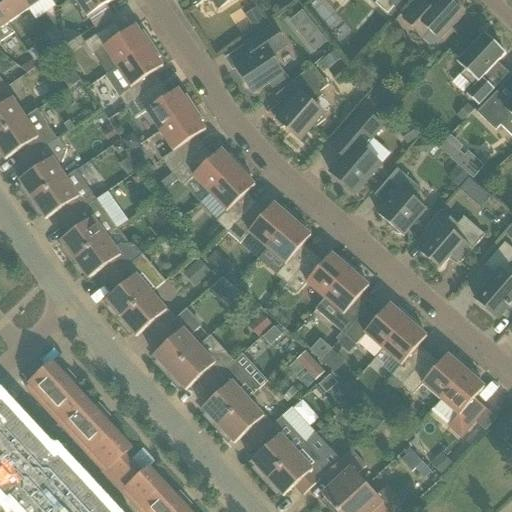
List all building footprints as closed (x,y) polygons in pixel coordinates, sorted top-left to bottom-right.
[(0,0),(0,11),(9,24),(29,11),(21,0),(0,0)] [(21,0),(29,11),(44,0),(21,0)] [(75,0),(88,19),(95,28),(113,16),(106,6),(115,0),(75,0)] [(211,0),(218,11),(234,0),(189,0),(194,6),(197,3),(199,6),(208,0),(211,0)] [(451,30),(464,15),(447,0),(439,0),(431,10),(421,1),(403,20),(423,38),(429,31),(440,41),(441,40),(444,43),(454,32),(451,30)] [(257,9),(246,16),(254,28),(265,21),(257,9)] [(0,44),(15,34),(9,24),(0,11),(0,44)] [(304,42),(318,31),(309,20),(296,31),(304,42)] [(93,56),(107,47),(120,67),(153,45),(144,32),(141,34),(136,27),(123,35),(115,24),(85,44),(93,56)] [(253,58),(236,69),(253,95),(269,85),(272,89),(285,81),(282,76),(284,75),(272,57),(287,47),(274,27),(245,46),(253,58)] [(49,34),(46,36),(46,37),(54,49),(61,44),(55,35),(49,34)] [(459,61),(457,63),(465,71),(461,76),(473,87),(466,95),(479,107),(495,90),(483,79),(506,55),(484,34),(470,49),(457,58),(459,61)] [(120,67),(107,76),(106,77),(119,97),(127,108),(158,88),(150,77),(163,68),(158,60),(162,58),(153,45),(120,67)] [(35,63),(41,58),(35,48),(28,53),(35,63)] [(335,51),(322,63),(328,70),(341,59),(335,51)] [(425,75),(432,68),(426,63),(420,70),(425,75)] [(315,130),(326,121),(322,116),(324,114),(313,105),(323,97),(320,93),(329,86),(313,67),(291,84),(300,96),(286,112),(284,110),(274,118),(283,130),(285,128),(300,141),(313,127),(315,130)] [(404,98),(394,88),(386,81),(375,92),(384,100),(394,109),(404,98)] [(147,112),(160,132),(196,109),(187,96),(184,98),(179,91),(165,100),(158,88),(127,108),(135,120),(147,112)] [(0,136),(26,119),(5,89),(0,93),(0,136)] [(511,117),(511,99),(508,104),(497,93),(477,114),(496,132),(504,123),(511,116),(511,117)] [(387,105),(374,94),(364,105),(377,116),(387,105)] [(457,117),(463,123),(475,110),(469,105),(457,117)] [(205,122),(196,109),(160,132),(174,153),(162,160),(172,175),(201,152),(193,140),(206,131),(201,124),(205,122)] [(26,119),(0,136),(0,157),(2,156),(6,161),(19,153),(26,163),(58,141),(38,111),(26,119)] [(363,150),(383,127),(365,112),(332,149),(344,159),(331,175),(355,196),(373,174),(380,167),(381,165),(363,150)] [(104,134),(108,141),(116,135),(112,128),(104,134)] [(452,136),(440,149),(453,161),(459,154),(459,142),(452,136)] [(421,139),(414,149),(419,154),(427,153),(427,152),(434,158),(440,150),(423,137),(421,139)] [(61,139),(58,141),(26,163),(32,173),(20,182),(23,186),(20,189),(30,203),(76,172),(76,171),(66,178),(58,167),(64,163),(68,149),(61,139)] [(121,144),(114,148),(119,155),(126,151),(121,144)] [(210,162),(201,152),(172,175),(161,183),(167,191),(178,181),(184,187),(194,178),(210,195),(242,166),(231,154),(228,157),(222,151),(210,162)] [(252,177),(242,166),(210,195),(227,213),(217,222),(228,234),(253,208),(244,198),(255,187),(249,180),(252,177)] [(380,167),(373,174),(380,180),(387,173),(380,167)] [(419,193),(419,188),(398,170),(389,179),(402,190),(379,216),(390,226),(391,230),(394,233),(397,235),(401,236),(403,238),(427,210),(415,200),(417,197),(419,193)] [(66,223),(97,201),(76,172),(30,203),(40,218),(43,216),(46,221),(59,212),(66,223)] [(139,173),(132,179),(137,186),(145,181),(139,173)] [(460,190),(469,197),(478,187),(469,179),(460,190)] [(62,249),(72,263),(107,238),(117,230),(97,201),(66,223),(73,233),(61,242),(65,247),(62,249)] [(157,216),(164,214),(166,208),(161,203),(155,204),(152,210),(157,216)] [(268,250),(296,218),(284,207),(281,211),(274,205),(264,217),(253,208),(228,234),(241,245),(250,235),(268,250)] [(441,270),(450,260),(452,257),(461,265),(485,236),(464,218),(463,219),(464,219),(458,226),(441,211),(425,230),(434,239),(421,253),(441,270)] [(307,228),(296,218),(268,250),(286,266),(277,276),(282,281),(277,287),(282,292),(287,286),(311,258),(301,249),(311,237),(305,231),(307,228)] [(178,243),(180,245),(187,239),(179,227),(171,233),(178,243)] [(119,246),(116,249),(107,238),(72,263),(82,278),(85,275),(89,281),(102,271),(110,282),(142,256),(136,247),(135,247),(134,246),(133,246),(132,246),(119,246)] [(511,269),(507,266),(511,260),(511,249),(505,244),(485,267),(496,277),(475,300),(498,320),(511,304),(511,269)] [(207,262),(216,270),(224,260),(215,252),(207,262)] [(307,284),(325,300),(353,268),(342,258),(339,261),(332,255),(322,267),(311,258),(287,286),(298,295),(307,284)] [(107,309),(119,322),(152,294),(165,282),(142,256),(110,282),(112,284),(118,291),(106,302),(110,307),(107,309)] [(188,271),(199,284),(211,274),(199,261),(188,271)] [(353,268),(325,300),(316,311),(345,336),(369,308),(359,299),(369,287),(363,282),(365,278),(353,268)] [(220,299),(231,286),(223,279),(212,292),(220,299)] [(149,328),(157,337),(175,321),(167,312),(152,294),(119,322),(130,336),(133,333),(137,338),(149,328)] [(275,318),(279,314),(279,307),(274,303),(266,311),(275,318)] [(383,351),(411,319),(399,308),(397,311),(390,306),(380,317),(369,308),(345,336),(339,343),(346,349),(351,342),(356,346),(366,336),(383,351)] [(188,310),(175,321),(157,337),(166,347),(154,357),(158,362),(156,364),(168,377),(199,347),(190,337),(202,326),(188,310)] [(252,325),(262,336),(273,326),(262,315),(252,325)] [(423,329),(411,319),(383,351),(401,366),(392,377),(403,386),(427,359),(417,350),(427,338),(420,332),(423,329)] [(282,336),(276,329),(275,328),(263,338),(271,347),(282,336)] [(310,350),(335,372),(344,361),(320,339),(310,350)] [(198,381),(206,391),(235,363),(225,352),(213,354),(208,357),(199,347),(168,377),(179,390),(182,387),(186,392),(198,381)] [(298,361),(316,382),(325,373),(307,353),(298,361)] [(437,368),(427,359),(403,386),(414,396),(423,385),(441,401),(469,369),(457,359),(455,362),(448,356),(437,368)] [(22,385),(139,511),(192,511),(148,465),(141,472),(125,455),(133,447),(51,358),(22,385)] [(216,430),(248,400),(260,390),(235,363),(206,391),(214,400),(203,410),(207,415),(204,417),(216,430)] [(469,369),(441,401),(459,417),(449,428),(462,438),(486,410),(475,400),(485,388),(478,383),(481,379),(469,369)] [(330,376),(319,386),(327,395),(338,384),(330,376)] [(403,386),(397,381),(391,388),(397,393),(403,386)] [(111,511),(59,455),(56,458),(2,399),(0,401),(0,496),(8,505),(11,503),(20,511),(111,511)] [(246,434),(255,444),(273,427),(272,426),(248,400),(216,430),(228,443),(231,440),(235,445),(246,434)] [(382,422),(374,414),(366,422),(374,430),(382,422)] [(253,470),(265,483),(306,444),(282,418),(272,426),(273,427),(255,444),(263,453),(252,463),(256,467),(253,470)] [(416,432),(407,440),(423,458),(432,449),(416,432)] [(313,471),(323,462),(306,444),(265,483),(277,496),(280,493),(284,498),(295,487),(303,497),(322,480),(313,471)] [(332,511),(339,511),(367,486),(358,476),(367,468),(352,452),(325,476),(333,486),(322,496),(326,500),(323,502),(332,511)] [(431,473),(412,452),(407,457),(406,458),(402,461),(413,473),(417,470),(425,479),(431,473)] [(442,454),(430,465),(443,477),(454,466),(442,454)] [(392,511),(401,505),(386,489),(377,497),(367,486),(339,511),(392,511)]
